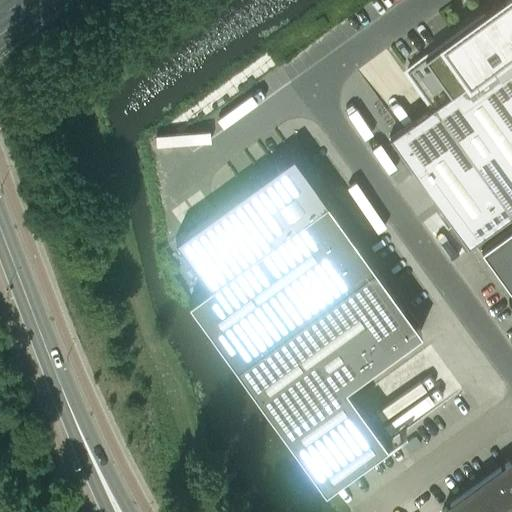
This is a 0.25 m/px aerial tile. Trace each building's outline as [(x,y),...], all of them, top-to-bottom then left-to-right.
[(467,244),(511,211),(511,0),(500,0),(406,69),(431,104),(388,135),(414,171),(467,244)] [(391,440),(391,439),(390,439),(390,438),(385,442),(354,399),(353,399),(344,385),(420,330),(412,320),(325,200),(291,152),(289,154),(290,156),(277,165),(276,164),(275,165),(275,166),(261,176),(260,175),(259,176),(260,178),(247,187),(246,185),(174,237),(208,284),(187,300),(323,489),(328,485),(391,440)] [(511,225),(479,249),(511,294),(511,296),(507,300),(511,306),(511,225)] [(415,435),(404,443),(409,450),(420,442),(415,435)] [(511,511),(511,467),(507,461),(440,509),(442,511),(511,511)]
